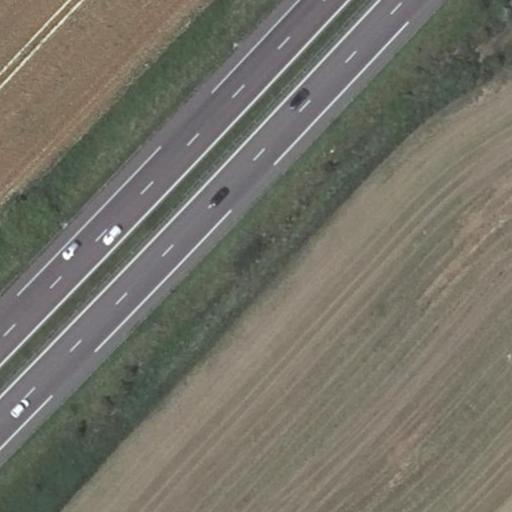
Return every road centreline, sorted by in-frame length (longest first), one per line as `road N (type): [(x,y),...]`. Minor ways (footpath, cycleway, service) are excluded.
road 1 (motorway): [(0,418),(413,0)]
road 2 (motorway): [(326,0),(0,343)]
